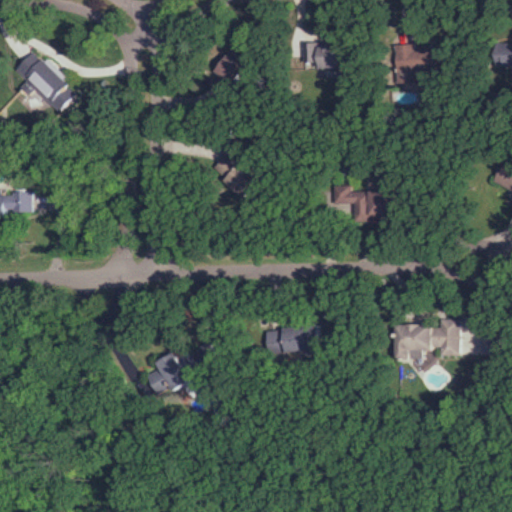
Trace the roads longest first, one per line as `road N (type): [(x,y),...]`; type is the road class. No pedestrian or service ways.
road 1 (residential): [(0,271),(452,262)]
road 2 (residential): [(107,268),(133,219),(135,17)]
